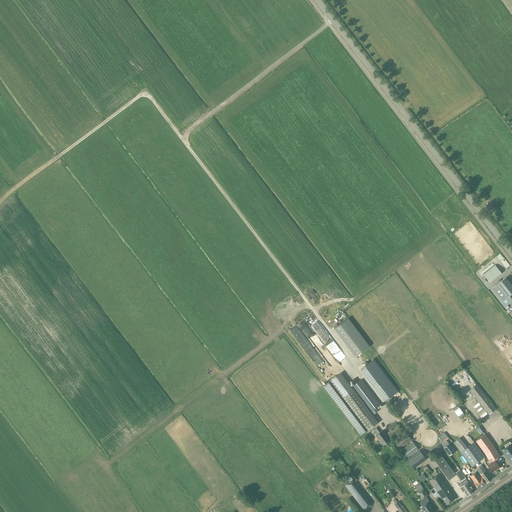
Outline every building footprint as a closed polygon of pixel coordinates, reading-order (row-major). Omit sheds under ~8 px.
[(495,265),(483,275),(490,283),(502,273),(495,265)] [(483,274),(479,277),(485,286),(489,283),(483,274)] [(511,285),(506,278),(492,288),(503,301),(511,293),(511,285)] [(348,320),(335,330),(357,358),(370,348),(348,320)] [(398,392),(374,359),(361,370),(385,402),(398,392)] [(340,373),(323,386),(361,436),(378,423),(373,415),(376,413),(374,409),(380,404),(361,379),(351,387),(340,373)] [(489,415),(496,409),(477,385),(469,391),(489,415)] [(399,439),(401,437),(398,433),(402,430),(398,425),(388,433),(392,438),(396,435),(399,439)] [(375,437),(376,436),(383,445),(390,440),(387,436),(386,436),(382,431),(380,433),(376,428),(372,432),(375,437)] [(401,437),(399,439),(400,439),(394,443),(399,450),(411,440),(406,433),(401,437)] [(449,439),(445,433),(439,437),(443,442),(445,440),(446,442),(449,439)] [(485,435),(476,441),(486,455),(489,460),(487,462),(488,465),(487,466),(492,472),(494,472),(493,471),(495,470),(500,467),(495,460),(500,457),(495,448),(485,435)] [(460,438),(454,443),(461,452),(467,447),(460,438)] [(406,459),(419,450),(413,441),(400,451),(406,459)] [(467,447),(461,452),(472,467),(485,458),(474,442),(467,447)] [(449,444),(444,448),(449,456),(455,452),(449,444)] [(502,451),(511,465),(511,464),(511,445),(511,444),(502,451)] [(413,470),(426,460),(420,450),(406,460),(413,470)] [(441,470),(449,480),(456,475),(441,455),(434,460),(442,470),(441,470)] [(476,469),(480,474),(486,483),(492,479),(485,471),(481,465),(476,469)] [(485,483),(480,475),(479,476),(476,472),(470,477),(474,482),(474,483),(478,488),(478,489),(486,483),(485,483)] [(437,492),(446,485),(439,475),(429,481),(437,492)] [(365,511),(371,506),(352,481),(345,486),(365,511)] [(467,496),(474,491),(468,482),(460,488),(463,493),(464,492),(467,496)] [(419,483),(414,487),(418,492),(423,499),(428,496),(419,483)] [(446,485),(437,492),(442,499),(442,498),(447,505),(455,499),(451,494),(452,493),(446,485)] [(406,511),(399,502),(394,505),(399,511),(406,511)] [(423,511),(434,511),(435,511),(428,502),(420,507),(423,511)]
